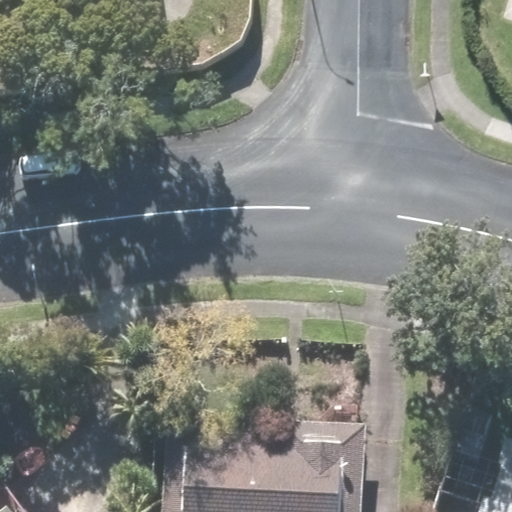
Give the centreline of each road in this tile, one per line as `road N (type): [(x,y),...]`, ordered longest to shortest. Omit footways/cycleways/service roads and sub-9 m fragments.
road 1 (residential): [(348,193),(0,235)]
road 2 (residential): [(352,0),(348,193)]
road 3 (residential): [(511,246),(348,193)]
